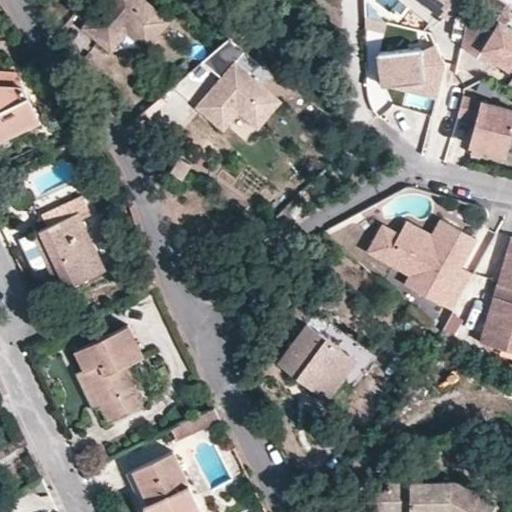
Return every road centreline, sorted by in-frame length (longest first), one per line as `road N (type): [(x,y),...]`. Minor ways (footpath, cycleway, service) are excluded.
road 1 (residential): [(28,0),(43,42),(123,146),(147,204),(155,262),(201,338)]
road 2 (residential): [(201,338),(247,301),(296,240),(402,175),(433,172),(511,191)]
road 3 (residential): [(283,511),(201,338)]
road 4 (residential): [(79,511),(0,344)]
